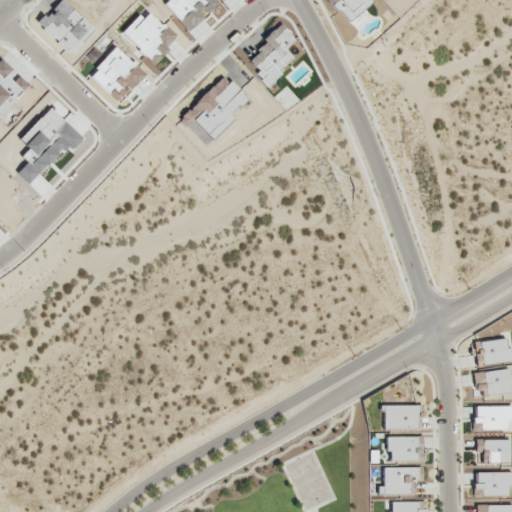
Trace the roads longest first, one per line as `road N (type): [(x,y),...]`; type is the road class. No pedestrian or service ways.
road 1 (residential): [(298,0),(369,145),(437,342),(450,413),(450,511)]
road 2 (tertiary): [(511,269),(111,511)]
road 3 (tertiary): [(144,511),(511,297)]
road 4 (residential): [(243,0),(0,253)]
road 5 (residential): [(0,31),(111,137)]
